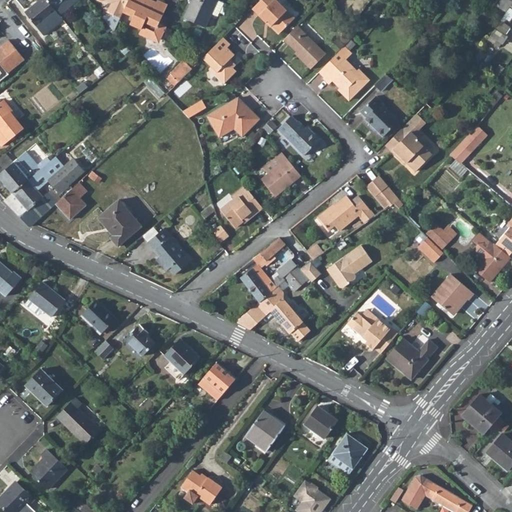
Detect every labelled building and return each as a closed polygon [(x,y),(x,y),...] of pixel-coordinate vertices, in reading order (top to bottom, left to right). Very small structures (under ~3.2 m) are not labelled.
[(56,13),(45,0),(37,0),(36,1),(37,2),(24,13),(37,29),(56,13)] [(45,0),(56,13),(59,17),(80,0),(45,0)] [(127,0),(122,12),(133,17),(130,24),(141,29),(139,34),(154,41),(160,39),(164,31),(156,27),(158,23),(166,4),(156,0),(154,6),(149,4),(150,1),(146,0),(127,0)] [(204,25),(210,12),(215,0),(192,0),(191,2),(190,2),(183,16),(204,25)] [(222,0),(215,0),(210,12),(216,15),(223,0),(222,0)] [(259,0),(252,8),(265,21),(267,19),(279,31),(294,16),(278,0),(259,0)] [(497,0),(495,4),(506,12),(511,5),(511,3),(511,1),(510,0),(497,0)] [(408,9),(404,13),(410,17),(413,13),(408,9)] [(503,47),(511,29),(511,26),(500,21),(490,40),(503,47)] [(295,26),(282,40),(297,55),(295,57),(308,70),(323,54),(295,26)] [(209,52),(203,58),(212,66),(209,69),(225,84),(237,71),(233,68),(237,64),(231,59),(236,54),(228,47),(230,44),(223,37),(213,48),(209,52)] [(199,42),(197,47),(209,52),(213,48),(199,42)] [(337,88),(347,99),(367,78),(357,69),(355,70),(344,60),(350,54),(343,46),(318,72),(323,77),(322,77),(328,83),(332,80),(338,87),(337,88)] [(170,74),(179,82),(192,69),(184,61),(170,74)] [(385,73),(374,84),(380,89),(392,77),(385,73)] [(150,76),(144,82),(159,98),(165,92),(150,76)] [(83,82),(76,88),(80,93),(87,88),(83,82)] [(374,96),(359,111),(366,118),(364,119),(383,137),(398,121),(379,104),(381,102),(374,96)] [(238,98),(207,116),(219,136),(233,128),(241,135),(258,118),(238,98)] [(204,99),(185,108),(188,116),(208,107),(204,99)] [(16,119),(10,112),(2,102),(0,103),(0,143),(2,146),(23,128),(16,119)] [(14,108),(10,112),(16,119),(20,115),(14,108)] [(413,115),(408,120),(417,129),(422,124),(413,115)] [(290,116),(277,130),(303,156),(319,140),(310,130),(308,132),(298,121),(296,122),(290,116)] [(408,120),(384,146),(400,161),(402,159),(415,172),(431,155),(416,141),(417,139),(412,134),(417,129),(408,120)] [(451,152),(461,163),(490,135),(479,124),(451,152)] [(65,149),(56,156),(59,160),(68,153),(65,149)] [(16,165),(29,180),(37,173),(53,159),(51,157),(48,159),(47,157),(37,165),(25,151),(13,161),(16,165)] [(280,152),(262,168),(268,173),(286,159),(280,152)] [(509,154),(485,182),(495,191),(511,171),(511,153),(511,152),(509,154)] [(5,153),(0,156),(0,176),(14,192),(29,180),(16,165),(13,161),(5,153)] [(53,159),(37,173),(45,182),(48,180),(59,192),(83,171),(73,159),(63,167),(58,161),(54,165),(52,163),(55,161),(53,159)] [(286,159),(268,173),(260,179),(273,195),(299,174),(286,159)] [(371,181),(368,184),(370,187),(368,189),(374,197),(387,187),(378,176),(371,181)] [(29,180),(14,192),(28,209),(43,196),(29,180)] [(71,190),(56,203),(71,219),(87,205),(81,198),(88,191),(79,182),(71,190)] [(261,207),(244,185),(230,197),(232,199),(220,209),(233,226),(247,215),(249,217),(261,207)] [(8,197),(5,200),(20,215),(28,209),(14,192),(8,197)] [(28,209),(20,215),(30,226),(52,206),(43,196),(28,209)] [(358,217),(364,224),(375,217),(358,196),(351,202),(346,197),(328,211),(327,210),(318,217),(328,230),(334,226),(339,232),(358,217)] [(121,200),(102,215),(117,233),(114,236),(111,238),(119,246),(142,226),(121,200)] [(102,215),(99,218),(114,236),(117,233),(102,215)] [(509,226),(499,238),(511,248),(511,217),(506,224),(509,226)] [(219,225),(213,229),(220,242),(228,235),(219,225)] [(164,228),(148,242),(160,256),(157,259),(167,271),(170,268),(175,274),(192,260),(164,228)] [(439,229),(429,238),(437,247),(440,249),(450,239),(439,229)] [(494,242),(481,231),(475,239),(480,243),(474,250),(482,257),(474,267),(490,281),(501,267),(499,265),(509,253),(495,243),(494,242)] [(279,238),(253,258),(258,264),(264,258),(266,260),(284,244),(279,238)] [(429,238),(428,238),(419,248),(434,263),(444,253),(440,249),(437,247),(429,238)] [(511,248),(499,238),(495,243),(509,253),(510,254),(511,251),(511,248)] [(318,245),(308,252),(313,260),(324,253),(318,245)] [(361,247),(328,270),(332,277),(334,276),(335,278),(335,281),(340,288),(343,288),(353,282),(354,278),(353,276),(371,263),(361,247)] [(509,253),(499,265),(501,267),(511,255),(510,254),(509,253)] [(0,259),(0,285),(2,288),(1,289),(9,296),(24,278),(17,271),(15,273),(0,259)] [(240,277),(259,301),(287,277),(298,267),(291,259),(273,274),(269,278),(265,273),(262,276),(260,273),(258,275),(252,268),(240,277)] [(308,278),(311,282),(321,273),(311,261),(300,269),(307,276),(308,278)] [(246,311),(235,322),(248,329),(270,310),(289,333),(290,332),(298,341),(309,330),(282,298),(284,292),(281,290),(288,284),(293,291),(308,278),(307,276),(300,269),(298,267),(287,277),(259,301),(246,311)] [(451,275),(432,297),(452,314),(466,297),(469,299),(473,293),(451,275)] [(43,282),(30,299),(31,300),(44,311),(53,318),(66,301),(43,282)] [(44,311),(31,300),(26,305),(40,316),(44,311)] [(97,300),(83,315),(103,333),(117,319),(97,300)] [(426,301),(417,312),(423,317),(432,307),(426,301)] [(376,349),(381,353),(398,333),(392,328),(391,329),(379,319),(373,325),(358,312),(348,324),(364,338),(365,336),(369,339),(366,343),(375,350),(376,349)] [(140,327),(125,342),(141,358),(153,345),(146,337),(148,335),(140,327)] [(404,338),(387,358),(396,365),(397,364),(413,377),(428,358),(428,357),(438,345),(429,339),(419,350),(404,338)] [(181,340),(164,357),(170,363),(182,375),(183,376),(200,359),(181,340)] [(32,353),(38,358),(48,347),(42,341),(32,353)] [(106,357),(114,346),(106,341),(98,352),(106,357)] [(197,382),(217,400),(234,379),(215,362),(197,382)] [(182,375),(170,363),(164,369),(176,381),(182,375)] [(41,369),(26,386),(47,407),(62,390),(41,369)] [(494,408),(485,399),(480,394),(462,415),(473,425),(474,424),(483,433),(500,413),(494,408)] [(490,394),(485,399),(494,408),(499,402),(490,394)] [(75,397),(57,416),(63,422),(85,444),(99,429),(78,408),(82,404),(75,397)] [(317,407),(304,425),(324,438),(336,420),(317,407)] [(263,412),(245,436),(266,452),(283,428),(273,421),(274,420),(263,412)] [(511,441),(502,434),(486,452),(499,463),(500,463),(507,469),(511,462),(511,441)] [(346,435),(329,459),(350,474),(367,450),(346,435)] [(44,457),(30,471),(48,488),(67,468),(47,448),(41,454),(44,457)] [(223,451),(218,458),(226,463),(230,457),(223,451)] [(271,468),(282,475),(291,462),(280,455),(271,468)] [(186,480),(181,487),(189,492),(185,498),(194,504),(199,497),(210,504),(222,487),(208,477),(206,480),(192,471),(186,480)] [(425,478),(417,491),(437,503),(453,511),(468,511),(472,506),(425,478)] [(16,480),(0,496),(0,503),(9,511),(25,511),(31,506),(28,504),(34,498),(16,480)] [(295,510),(297,511),(312,511),(316,506),(322,510),(330,498),(317,489),(318,488),(311,483),(310,484),(305,480),(293,496),(301,502),(295,510)] [(75,497),(70,502),(77,508),(81,502),(75,497)]
